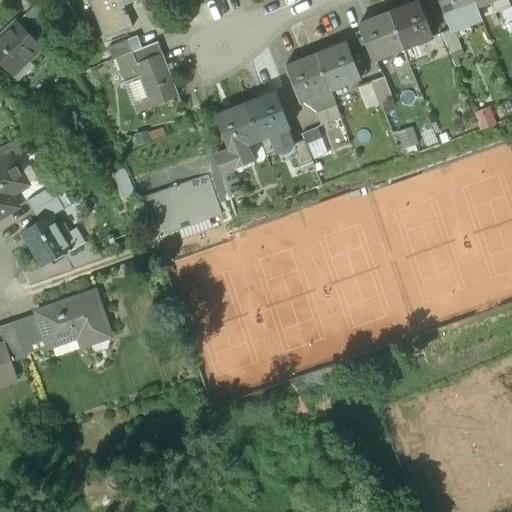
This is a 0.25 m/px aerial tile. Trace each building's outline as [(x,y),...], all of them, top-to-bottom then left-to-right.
[(89,0),(104,37),(134,25),(125,5),(137,0),(89,0)] [(418,0),(413,0),(388,10),(402,47),(432,35),(418,0)] [(472,0),(439,0),(446,17),(475,5),(472,0)] [(50,24),(38,3),(25,15),(40,31),(50,24)] [(388,10),(358,23),(371,58),(402,47),(388,10)] [(42,48),(17,22),(0,38),(0,62),(9,71),(23,58),(27,62),(42,48)] [(130,38),(108,46),(113,59),(118,57),(134,50),(130,38)] [(134,50),(118,57),(138,112),(177,96),(157,41),(134,50)] [(345,42),(315,53),(329,89),(358,77),(345,42)] [(315,53),(284,64),(297,101),(329,89),(315,53)] [(372,107),(398,96),(389,73),(363,83),(372,107)] [(275,90),(245,101),(259,138),(266,155),(278,150),(283,151),(289,149),(291,146),(292,143),(286,127),(290,126),(275,90)] [(245,101),(214,114),(228,150),(259,138),(245,101)] [(17,138),(0,148),(0,159),(1,161),(7,158),(8,160),(24,150),(17,138)] [(303,138),(292,143),(291,146),(299,166),(312,161),(303,138)] [(1,161),(0,162),(0,216),(18,205),(11,193),(27,183),(20,171),(16,173),(8,160),(7,158),(1,161)] [(209,174),(153,194),(165,228),(221,208),(209,174)] [(58,196),(35,210),(42,221),(51,216),(52,216),(65,208),(58,196)] [(42,221),(25,232),(44,263),(71,247),(52,216),(51,216),(42,221)] [(94,293),(38,312),(40,316),(15,325),(16,326),(24,350),(25,352),(80,335),(82,342),(108,332),(94,293)] [(16,326),(1,331),(4,341),(9,356),(24,350),(16,326)] [(4,341),(0,342),(0,384),(17,379),(9,356),(4,341)]
